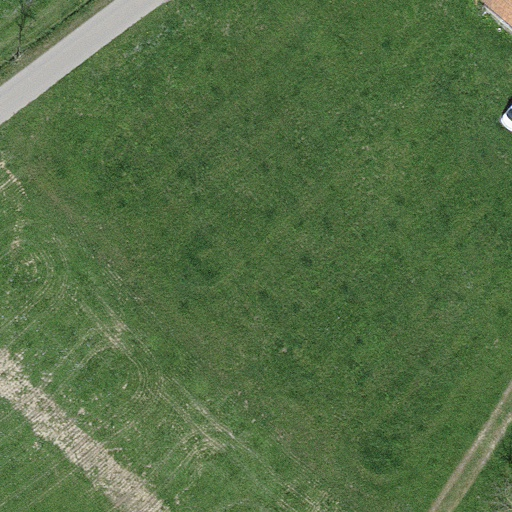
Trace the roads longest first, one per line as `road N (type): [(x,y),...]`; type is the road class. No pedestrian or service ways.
road 1 (unclassified): [(150,0),(0,116)]
road 2 (track): [(511,397),(441,511)]
